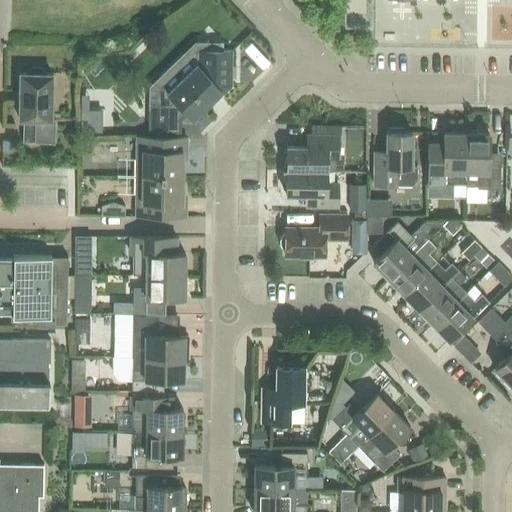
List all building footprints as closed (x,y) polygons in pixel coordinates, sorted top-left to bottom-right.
[(167,0),(173,8),(184,0),(167,0)] [(231,84),(231,51),(198,51),(198,65),(197,66),(196,64),(167,93),(173,99),(166,106),(149,106),(149,131),(179,132),(179,119),(186,112),(192,119),(206,105),(207,107),(231,84)] [(26,73),(19,73),(19,90),(18,102),(19,102),(18,119),(22,119),(22,142),(54,142),(54,119),(50,119),(51,74),(45,74),(39,68),(32,68),(26,73)] [(142,134),(142,119),(122,119),(121,134),(142,134)] [(411,166),(411,132),(403,132),(403,128),(389,128),(389,132),(386,132),(385,153),(373,153),(373,185),(397,185),(411,185),(416,180),(416,167),(411,166)] [(465,184),(465,171),(466,133),(443,132),(443,160),(427,160),(426,184),(465,184)] [(465,171),(465,184),(477,184),(477,188),(500,189),(500,161),(488,161),(488,133),(466,133),(465,171)] [(286,156),(282,170),(327,171),(327,159),(339,156),(339,135),(310,135),(310,147),(286,146),(286,156)] [(142,176),(182,177),(182,152),(185,152),(186,138),(136,137),(136,161),(142,161),(142,176)] [(1,140),(1,152),(14,152),(14,140),(1,140)] [(47,166),(48,176),(29,177),(30,202),(67,200),(65,165),(47,166)] [(327,171),(282,170),(285,184),(285,194),(309,195),(309,207),(338,207),(339,183),(326,183),(327,171)] [(182,177),(142,176),(141,192),(135,192),(135,215),(185,216),(185,202),(181,202),(182,177)] [(365,216),(366,216),(377,216),(377,199),(366,199),(365,216)] [(364,211),(364,201),(345,201),(345,212),(364,211)] [(101,206),(100,215),(125,215),(125,206),(112,202),(101,206)] [(346,239),(347,215),(319,215),(318,227),(285,227),(284,232),(283,233),(282,234),(281,235),(280,237),(280,238),(280,239),(279,240),(280,242),(280,243),(280,244),(281,246),(283,248),(284,249),(284,255),(324,255),(324,239),(346,239)] [(366,233),(382,233),(382,216),(366,216),(366,220),(366,233)] [(461,226),(453,219),(448,219),(442,224),(452,235),(461,226)] [(351,220),(351,253),(366,253),(366,233),(366,220),(351,220)] [(411,255),(411,254),(403,247),(413,238),(396,221),(370,247),(378,256),(372,262),(388,278),(411,255)] [(75,244),(74,275),(90,275),(91,234),(75,234),(75,244)] [(132,275),(145,275),(184,276),(184,253),(174,253),(157,253),(157,236),(133,236),(130,236),(130,237),(133,237),(133,252),(130,252),(130,253),(133,254),(132,275)] [(411,255),(388,278),(403,293),(427,270),(426,269),(435,261),(428,253),(435,246),(427,239),(420,245),(411,254),(411,255)] [(468,260),(473,255),(481,247),(474,239),(460,252),(468,260)] [(11,311),(11,315),(50,316),(54,316),(54,324),(66,324),(67,257),(51,256),(12,255),(12,256),(0,256),(0,314),(0,315),(0,311),(11,311)] [(427,270),(403,293),(418,309),(458,270),(451,262),(444,269),(435,261),(426,269),(427,270)] [(511,278),(511,276),(497,262),(488,271),(504,287),(511,278)] [(458,270),(418,309),(433,324),(466,292),(458,284),(465,277),(458,270)] [(90,286),(90,275),(74,275),(74,313),(90,313),(90,299),(90,286)] [(132,287),(132,314),(156,314),(156,298),(184,298),(184,276),(145,275),(145,287),(132,287)] [(466,292),(433,324),(448,340),(488,301),(481,293),(474,300),(466,292)] [(511,329),(504,321),(490,308),(477,321),(497,342),(495,345),(506,356),(494,369),(511,387),(511,329)] [(93,338),(127,340),(128,311),(95,310),(93,338)] [(156,314),(132,314),(132,357),(183,358),(187,358),(187,335),(156,335),(156,314)] [(74,318),(73,343),(88,344),(89,318),(74,318)] [(49,340),(0,338),(0,404),(48,405),(49,383),(47,383),(48,362),(49,362),(49,340)] [(96,369),(108,371),(110,356),(98,355),(96,369)] [(183,358),(132,357),(131,368),(131,391),(155,392),(155,380),(182,380),(183,358)] [(289,402),(303,403),(304,367),(276,366),(275,395),(261,395),(261,422),(289,422),(289,402)] [(88,390),(88,374),(76,374),(76,390),(88,390)] [(332,402),(327,415),(332,419),(345,406),(342,403),(341,403),(343,401),(344,400),(354,391),(340,378),(339,383),(332,402)] [(333,395),(333,382),(325,381),(325,395),(333,395)] [(357,445),(393,410),(376,393),(357,411),(349,403),(332,419),(349,437),(357,445)] [(145,432),(182,432),(182,409),(157,408),(157,396),(131,396),(131,432),(145,432)] [(90,427),(90,411),(74,410),(74,426),(90,427)] [(393,410),(357,445),(382,471),(399,454),(391,446),(409,427),(393,410)] [(264,430),(250,430),(250,433),(250,446),(250,447),(264,447),(264,430)] [(88,450),(88,433),(72,432),(71,449),(88,450)] [(145,432),(131,432),(131,445),(131,467),(156,468),(156,455),(181,456),(182,432),(145,432)] [(428,459),(422,444),(406,451),(413,465),(428,459)] [(253,489),(293,490),(293,476),(306,476),(307,453),(280,453),(280,465),(253,465),(253,489)] [(0,511),(38,511),(38,496),(43,496),(43,464),(0,462),(0,511)] [(118,487),(117,471),(104,471),(104,487),(118,487)] [(135,474),(134,509),(146,509),(184,510),(185,487),(181,487),(181,486),(158,486),(159,474),(135,474)] [(402,511),(404,511),(443,511),(444,477),(397,476),(397,490),(402,490),(402,511)] [(293,490),(253,489),(252,511),(305,511),(306,490),(293,490)] [(358,499),(358,511),(370,511),(370,503),(370,500),(358,499)]
